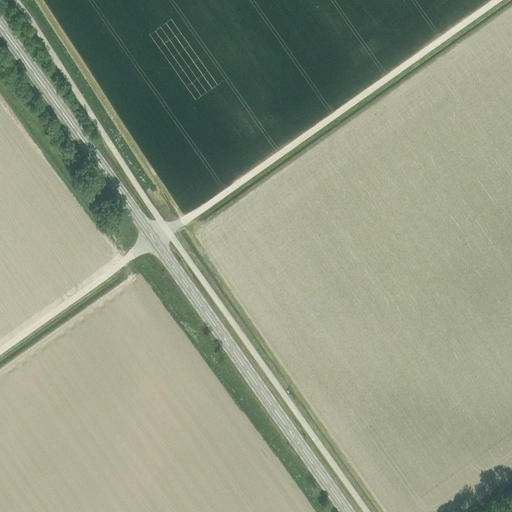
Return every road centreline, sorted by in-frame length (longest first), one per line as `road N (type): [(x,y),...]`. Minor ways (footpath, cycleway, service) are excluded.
road 1 (secondary): [(346,511),(0,25)]
road 2 (unknown): [(0,348),(152,238)]
